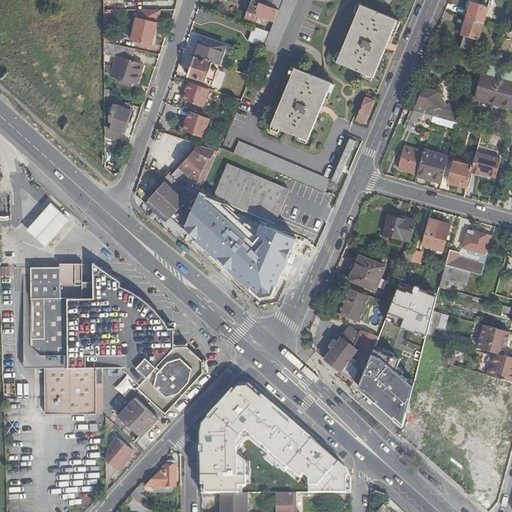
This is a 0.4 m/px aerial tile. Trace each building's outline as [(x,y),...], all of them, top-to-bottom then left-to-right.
[(284,0),(280,10),(275,22),(271,33),(264,49),(276,54),(298,0),(284,0)] [(280,10),(252,1),(245,18),(253,21),(256,15),(275,22),(280,10)] [(472,3),(467,19),(483,24),(488,8),(472,3)] [(397,21),(361,6),(337,62),(374,77),(397,21)] [(156,34),(161,11),(137,11),(130,41),(153,46),(155,38),(153,37),(154,33),(156,34)] [(478,40),(483,24),(467,19),(462,35),(478,40)] [(199,45),(193,43),(189,55),(195,57),(187,76),(205,83),(207,79),(213,81),(217,72),(210,69),(213,62),(219,64),(226,46),(201,38),(199,45)] [(128,62),(132,49),(105,43),(105,54),(117,58),(111,77),(136,85),(143,67),(128,62)] [(441,80),(452,76),(447,68),(433,64),(429,75),(441,80)] [(490,66),(482,64),(480,73),(488,75),(490,66)] [(488,76),(483,74),(476,99),(497,105),(497,103),(501,104),(501,107),(511,110),(511,108),(511,73),(490,67),(488,76)] [(332,84),(296,70),(272,126),(308,141),(332,84)] [(204,107),(210,90),(190,83),(184,100),(204,107)] [(424,114),(434,116),(442,119),(453,122),(458,106),(449,104),(448,107),(443,105),(444,102),(440,94),(428,101),(430,104),(426,107),(424,114)] [(374,101),(365,98),(356,119),(365,123),(374,101)] [(105,127),(105,137),(121,142),(131,111),(116,106),(111,122),(113,123),(111,129),(105,127)] [(424,114),(414,111),(406,128),(413,131),(418,119),(432,123),(434,116),(424,114)] [(205,140),(211,121),(191,114),(184,133),(205,140)] [(434,116),(432,123),(441,125),(442,119),(434,116)] [(239,143),(234,154),(324,193),(329,181),(239,143)] [(216,153),(198,146),(195,153),(154,197),(151,200),(183,230),(194,210),(198,201),(195,199),(216,153)] [(481,174),(496,178),(503,152),(479,146),(473,167),(471,172),(481,175),(481,174)] [(423,153),(424,152),(404,147),(398,169),(418,174),(423,153)] [(423,153),(418,174),(442,181),(449,157),(439,154),(438,157),(423,153)] [(473,167),(454,162),(448,183),(467,188),(471,172),(473,167)] [(227,166),(218,189),(280,215),(289,191),(227,166)] [(304,243),(312,246),(333,196),(325,192),(325,193),(304,243)] [(180,237),(183,230),(151,200),(145,206),(180,237)] [(51,204),(27,231),(45,247),(69,220),(51,204)] [(197,207),(188,227),(198,232),(208,212),(197,207)] [(389,214),(384,235),(409,242),(415,221),(389,214)] [(429,220),(422,246),(443,252),(450,225),(429,220)] [(449,251),(445,266),(470,272),(482,275),(489,251),(493,237),(468,230),(463,248),(467,248),(466,251),(469,253),(469,255),(478,257),(481,255),(479,264),(459,258),(460,254),(449,251)] [(269,271),(289,280),(303,245),(284,237),(269,271)] [(412,263),(420,265),(425,248),(417,246),(414,256),(412,263)] [(404,253),(402,260),(409,262),(412,263),(414,256),(404,253)] [(385,267),(360,256),(350,280),(375,291),(385,267)] [(103,368),(106,368),(106,272),(94,263),(93,263),(93,282),(82,283),(82,264),(81,264),(80,264),(71,264),(59,264),(59,267),(30,268),(31,304),(31,339),(45,340),(45,349),(45,387),(96,385),(103,384),(103,368)] [(11,274),(10,266),(2,267),(3,275),(11,274)] [(444,272),(439,288),(464,295),(468,280),(470,272),(445,266),(444,272)] [(106,368),(156,314),(148,306),(140,299),(130,293),(121,289),(120,282),(106,272),(106,368)] [(470,272),(468,280),(480,283),(482,275),(470,272)] [(369,361),(358,384),(365,387),(364,390),(395,402),(410,366),(392,359),(399,341),(394,339),(405,311),(408,312),(420,283),(403,276),(395,296),(392,305),(379,337),(373,351),(369,361)] [(369,296),(348,289),(343,302),(338,313),(359,322),(369,296)] [(386,293),(382,302),(392,305),(395,296),(386,293)] [(31,339),(31,304),(24,304),(24,350),(45,349),(45,340),(31,339)] [(511,308),(501,306),(500,311),(511,315),(511,308)] [(429,326),(438,328),(442,314),(433,311),(429,326)] [(447,329),(450,314),(442,313),(440,328),(447,329)] [(161,321),(156,314),(106,368),(122,368),(134,379),(170,340),(170,334),(174,334),(174,328),(166,328),(161,321)] [(427,335),(443,339),(445,330),(438,328),(429,326),(427,335)] [(485,351),(495,353),(503,356),(509,333),(484,326),(478,349),(485,351)] [(333,349),(326,359),(353,381),(357,370),(348,362),(357,351),(355,348),(356,347),(352,343),(357,333),(353,330),(351,333),(347,330),(338,342),(336,340),(331,347),(333,349)] [(379,337),(361,331),(356,345),(369,350),(365,359),(369,361),(373,351),(379,337)] [(423,359),(436,363),(442,339),(429,336),(423,359)] [(170,340),(134,379),(142,386),(141,391),(163,411),(168,411),(203,373),(203,362),(188,347),(174,347),(174,343),(170,343),(170,340)] [(489,376),(511,382),(511,357),(503,356),(495,353),(489,376)] [(417,425),(427,428),(435,395),(429,393),(435,369),(425,367),(421,380),(415,378),(405,414),(419,418),(417,425)] [(237,409),(246,417),(256,405),(253,402),(264,390),(247,375),(244,375),(218,403),(231,415),(237,409)] [(126,396),(137,384),(128,376),(117,388),(126,396)] [(511,390),(511,382),(489,376),(483,399),(507,406),(511,390)] [(96,414),(96,385),(45,387),(45,414),(96,414)] [(158,419),(136,399),(119,417),(141,437),(158,419)] [(453,410),(440,424),(466,448),(479,434),(453,410)] [(253,451),(270,432),(252,417),(238,433),(246,440),(243,443),(253,451)] [(223,426),(215,426),(215,435),(223,435),(223,426)] [(132,451),(117,438),(117,437),(108,446),(108,480),(132,451)] [(511,444),(486,438),(482,454),(490,456),(491,452),(503,462),(509,464),(511,452),(511,444)] [(242,464),(250,454),(240,445),(232,455),(242,464)] [(219,487),(219,495),(222,495),(248,495),(245,487),(233,487),(233,473),(229,473),(229,465),(227,465),(227,459),(211,458),(211,473),(212,473),(213,478),(211,478),(211,487),(219,487)] [(491,511),(497,505),(498,505),(489,497),(499,485),(490,477),(493,472),(480,460),(470,497),(486,511),(491,511)] [(161,472),(147,488),(159,488),(159,493),(172,492),(172,488),(176,488),(176,462),(169,462),(165,467),(165,472),(161,472)] [(148,502),(136,491),(131,497),(143,508),(148,502)] [(295,511),(296,494),(283,494),(281,494),(277,494),(276,511),(295,511)] [(248,511),(248,495),(222,495),(221,511),(248,511)] [(372,510),(374,511),(398,511),(384,499),(372,510)]
